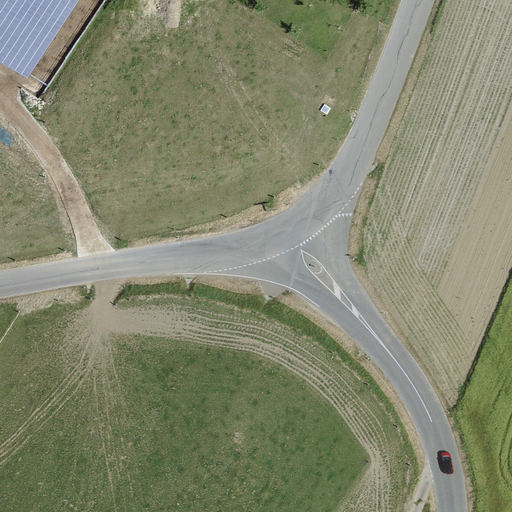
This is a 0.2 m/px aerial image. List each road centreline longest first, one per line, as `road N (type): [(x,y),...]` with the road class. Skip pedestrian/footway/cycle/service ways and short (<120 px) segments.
road 1 (tertiary): [(455,511),(456,471),(422,401),(295,232)]
road 2 (tertiary): [(295,232),(222,252),(0,283)]
road 3 (tertiary): [(295,232),(338,191),(376,116),(418,0)]
